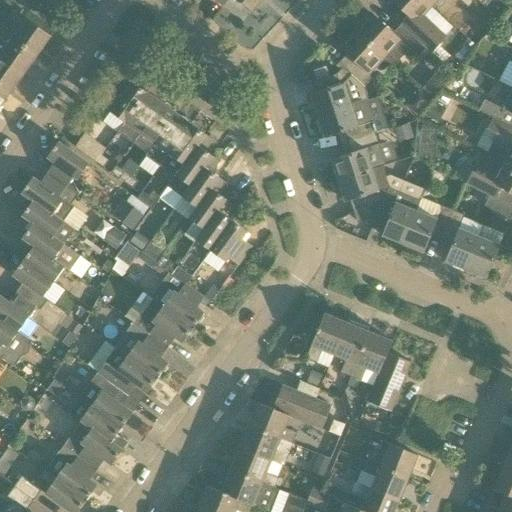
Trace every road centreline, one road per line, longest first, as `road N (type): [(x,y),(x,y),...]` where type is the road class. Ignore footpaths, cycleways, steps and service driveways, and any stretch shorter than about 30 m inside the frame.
road 1 (residential): [(130,511),(302,265),(310,239)]
road 2 (residential): [(0,168),(121,0)]
road 3 (residential): [(499,320),(310,239)]
road 4 (residential): [(431,511),(436,499),(461,490),(511,371)]
road 5 (residential): [(310,239),(274,76)]
road 6 (residential): [(274,76),(254,74),(156,0)]
